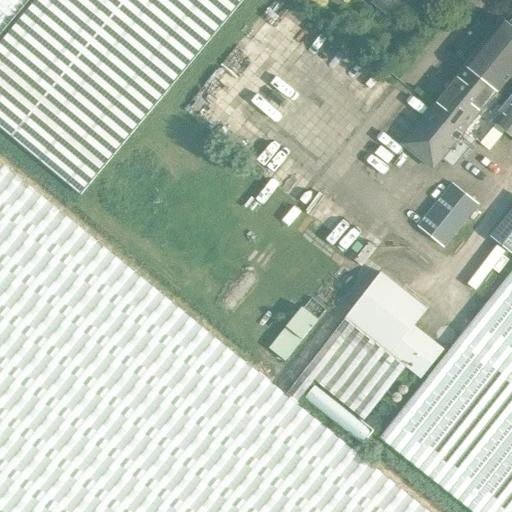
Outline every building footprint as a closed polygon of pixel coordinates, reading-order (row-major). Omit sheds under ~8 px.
[(0,0),(0,39),(32,0),(0,0)] [(35,0),(0,42),(0,127),(80,194),(241,0),(35,0)] [(375,0),(374,2),(391,16),(404,0),(375,0)] [(497,92),(511,72),(511,27),(502,19),(465,66),(496,91),(497,92)] [(465,130),(496,91),(465,66),(402,144),(433,169),(442,158),(453,166),(476,138),(465,130)] [(511,137),(511,103),(495,124),(480,143),(489,150),(504,131),(511,137)] [(0,511),(431,511),(298,403),(287,394),(0,159),(0,511)] [(443,247),(478,204),(452,183),(418,226),(443,247)] [(511,208),(490,236),(511,253),(511,208)] [(511,511),(511,271),(457,340),(379,438),(472,511),(511,511)] [(296,382),(287,394),(298,403),(307,390),(314,381),(364,421),(406,367),(421,379),(443,350),(413,326),(427,309),(381,273),(304,373),(296,382)] [(314,295),(306,305),(321,316),(328,307),(314,295)] [(304,306),(270,348),(285,361),(319,318),(304,306)]
